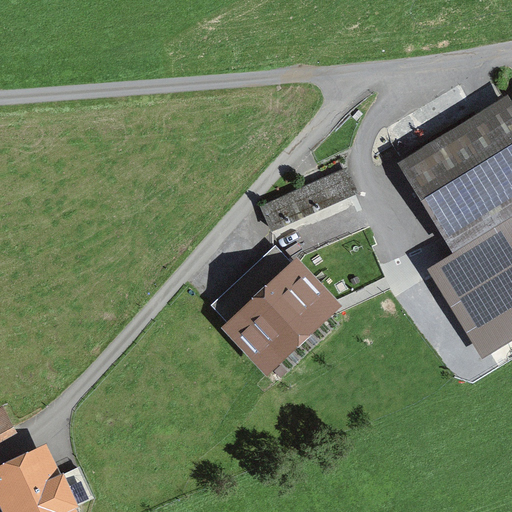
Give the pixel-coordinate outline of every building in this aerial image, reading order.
[(511,112),(511,111),(403,172),(451,257),(511,222),(511,112)] [(349,172),(262,204),(283,259),(341,237),(333,216),(361,206),(349,172)] [(268,362),(331,305),(298,269),(235,326),(268,362)] [(3,407),(0,408),(0,438),(16,430),(3,407)] [(0,465),(0,477),(15,511),(70,511),(66,503),(74,500),(62,472),(54,476),(41,447),(0,465)]
